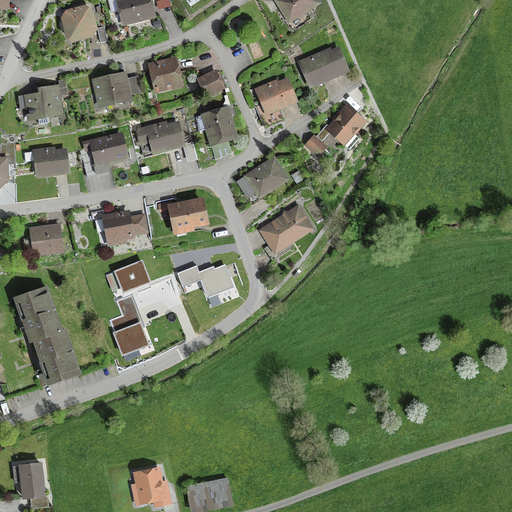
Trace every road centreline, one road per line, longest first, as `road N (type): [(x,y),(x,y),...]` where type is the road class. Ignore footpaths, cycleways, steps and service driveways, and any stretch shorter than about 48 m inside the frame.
road 1 (residential): [(215,180),(257,287),(242,315),(170,362),(0,422)]
road 2 (unclassified): [(256,511),(511,427)]
road 3 (residential): [(0,212),(215,180)]
road 4 (residential): [(7,76),(151,52),(207,28)]
road 5 (residential): [(207,28),(264,149)]
